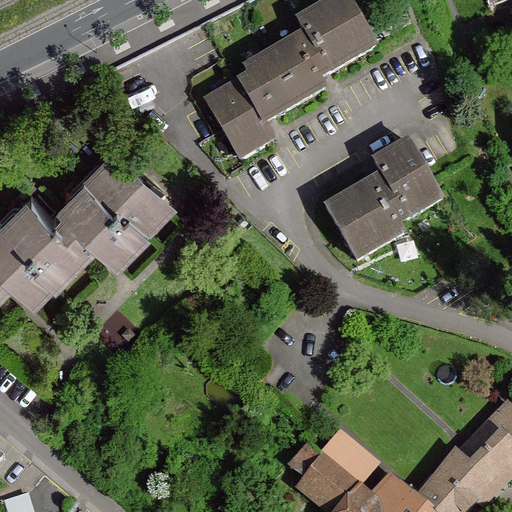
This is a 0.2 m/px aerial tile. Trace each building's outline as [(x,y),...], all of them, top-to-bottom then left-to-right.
[(378,46),(351,0),(339,0),(299,23),(307,37),(202,99),(241,165),(284,140),(275,123),(329,92),(322,80),(378,46)] [(449,200),(410,137),(371,161),(381,176),(330,207),(366,263),(410,236),(405,227),(449,200)] [(123,265),(178,204),(114,146),(52,214),(26,190),(0,218),(0,304),(16,287),(38,307),(98,242),(123,265)] [(511,406),(462,454),(426,498),(344,437),(300,493),(325,511),(485,511),(511,488),(511,406)] [(0,469),(11,457),(0,448),(0,469)] [(34,511),(29,495),(7,503),(9,511),(34,511)]
